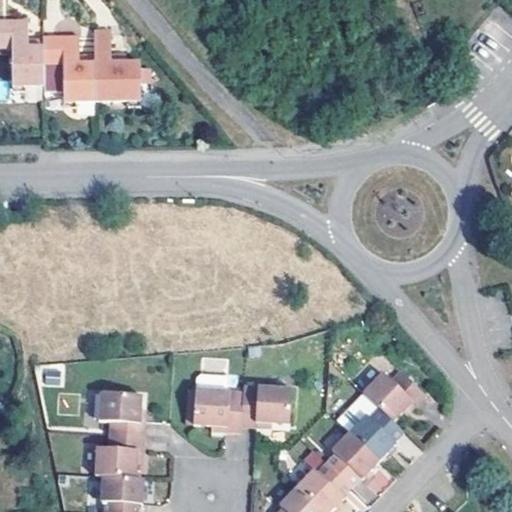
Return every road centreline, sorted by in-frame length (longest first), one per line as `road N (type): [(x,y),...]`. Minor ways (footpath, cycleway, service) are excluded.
road 1 (residential): [(0,176),(217,171)]
road 2 (residential): [(361,258),(482,391)]
road 3 (residential): [(482,391),(457,232)]
road 4 (residential): [(375,157),(217,171)]
road 5 (residential): [(491,401),(382,511)]
road 6 (residential): [(217,171),(345,237)]
